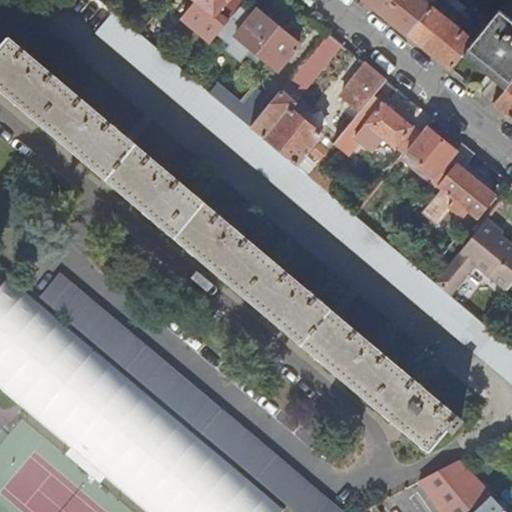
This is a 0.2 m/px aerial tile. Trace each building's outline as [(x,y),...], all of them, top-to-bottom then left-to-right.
[(194,0),(227,26),(242,8),(245,4),(239,0),(194,0)] [(365,0),(409,36),(431,8),(434,4),(429,0),(365,0)] [(511,0),(506,0),(473,43),(467,50),(510,85),(511,82),(511,0)] [(164,7),(141,36),(148,42),(171,13),(164,7)] [(254,18),(242,8),(227,26),(219,36),(229,44),(225,49),(241,63),(252,50),(278,72),(299,45),(259,12),(254,18)] [(473,43),(431,8),(409,36),(451,71),(467,50),(473,43)] [(511,348),(450,296),(436,285),(330,195),(310,178),(297,168),(253,130),(211,95),(187,75),(148,42),(141,36),(115,14),(98,35),(511,384),(511,348)] [(300,98),(343,46),(330,35),(288,87),(300,98)] [(463,422),(8,39),(0,49),(0,88),(431,452),(451,428),(455,431),(463,422)] [(376,96),(387,82),(367,65),(338,101),(359,117),(376,96)] [(511,82),(510,85),(494,106),(511,120),(511,82)] [(219,86),(211,95),(253,130),(274,104),(254,89),(242,105),(219,86)] [(274,104),(253,130),(297,168),(324,135),(291,109),(295,104),(282,94),(274,104)] [(376,96),(359,117),(336,146),(349,157),(361,142),(375,153),(385,140),(405,156),(423,135),(376,96)] [(423,135),(405,156),(402,160),(433,185),(435,183),(459,154),(428,129),(423,135)] [(313,155),(322,163),(331,152),(322,144),(313,155)] [(464,170),(475,156),(464,147),(459,154),(435,183),(457,201),(451,207),(460,215),(463,212),(467,215),(470,212),(478,218),(496,196),(479,183),(471,176),(464,170)] [(317,169),(310,178),(330,195),(338,186),(317,169)] [(475,172),(471,176),(479,183),(483,179),(475,172)] [(511,244),(485,223),(436,285),(450,296),(475,265),(507,291),(511,285),(511,244)] [(0,386),(151,511),(281,511),(285,509),(6,278),(0,285),(0,386)] [(294,511),(340,511),(70,285),(51,308),(165,404),(270,492),(288,507),(294,511)] [(511,454),(499,443),(484,452),(511,475),(511,454)] [(506,511),(462,463),(421,484),(440,511),(506,511)]
